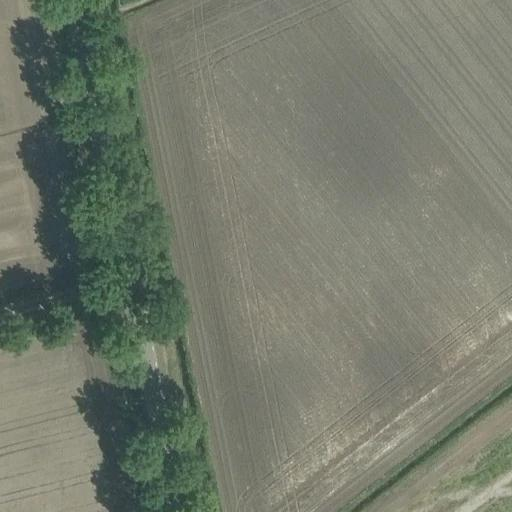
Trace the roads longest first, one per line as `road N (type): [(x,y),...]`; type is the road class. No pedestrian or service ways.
road 1 (unclassified): [(180,511),(77,0)]
road 2 (track): [(0,313),(134,279)]
